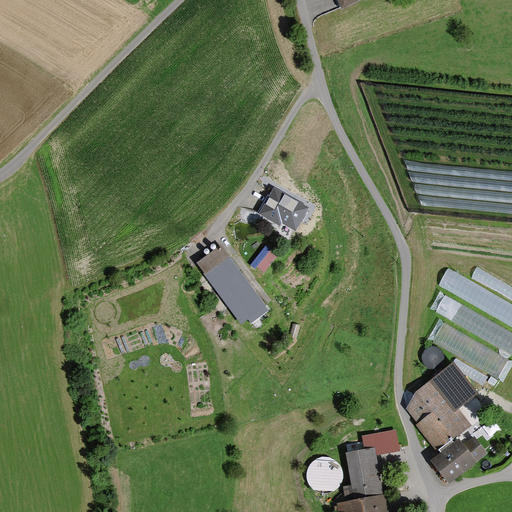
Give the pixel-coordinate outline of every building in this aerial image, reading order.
[(336,0),(341,10),(364,0),(336,0)] [(309,210),(276,191),(263,215),(296,233),(309,210)] [(266,271),(279,253),(271,247),(258,265),(266,271)] [(225,248),(203,264),(244,324),(267,308),(225,248)] [(445,295),(438,310),(472,327),(470,330),(511,350),(511,330),(481,316),(477,324),(470,320),(475,310),(445,295)] [(491,306),(482,302),(479,309),(511,324),(511,304),(495,296),(491,306)] [(457,352),(467,333),(440,319),(431,338),(457,352)] [(453,355),(448,365),(485,383),(489,374),(499,379),(510,357),(477,341),(466,362),(453,355)] [(420,392),(410,410),(440,450),(472,426),(437,380),(420,392)] [(367,451),(349,454),(358,503),(342,506),(342,511),(387,511),(377,456),(401,452),(397,430),(364,436),(367,451)] [(465,438),(432,464),(450,487),(489,457),(476,441),(471,445),(465,438)]
